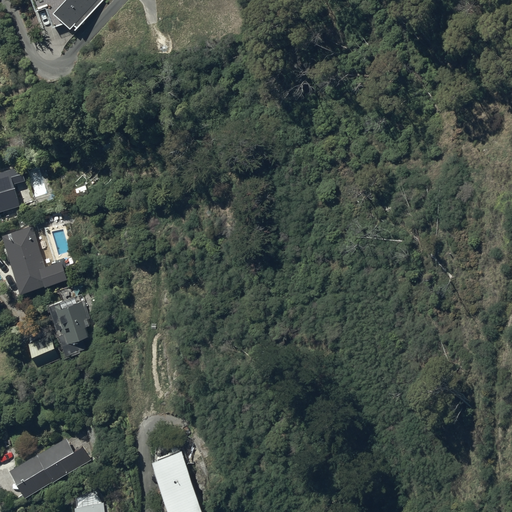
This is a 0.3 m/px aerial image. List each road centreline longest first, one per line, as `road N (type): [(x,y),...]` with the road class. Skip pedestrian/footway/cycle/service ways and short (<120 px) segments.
road 1 (track): [(451,511),(446,488),(366,364),(363,304),(390,194),(454,94),(464,98),(456,203),(479,319)]
road 2 (track): [(511,286),(491,358),(494,511)]
